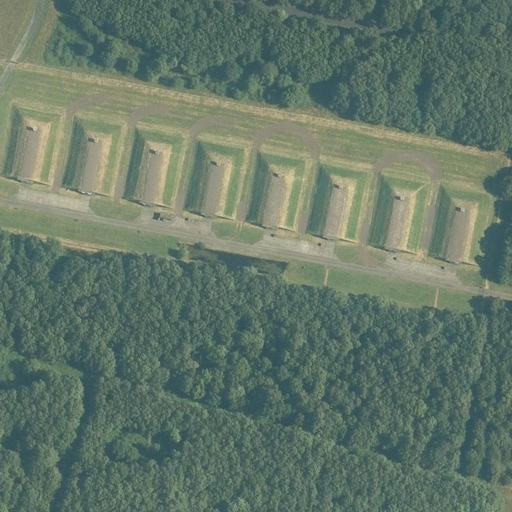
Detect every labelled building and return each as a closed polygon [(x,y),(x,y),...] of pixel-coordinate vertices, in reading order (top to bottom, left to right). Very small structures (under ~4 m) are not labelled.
[(36,183),(49,186),(49,185),(44,184),(45,182),(44,182),(44,184),(39,183),(40,180),(39,180),(39,183),(34,182),(43,134),(40,133),(28,131),(26,131),(16,179),(12,178),(12,175),(11,178),(7,177),(7,175),(6,175),(6,177),(2,176),(2,177),(14,179),(14,181),(15,181),(17,181),(33,184),(34,185),(36,185),(36,183)] [(97,195),(110,197),(105,196),(106,194),(105,194),(105,196),(100,195),(101,192),(100,192),(100,195),(95,194),(95,193),(104,145),(101,145),(90,143),(87,142),(77,191),(73,190),(74,187),(73,186),(72,190),(68,189),(68,187),(67,189),(63,188),(75,191),(75,193),(76,193),(78,193),(87,195),(94,196),(95,196),(95,197),(97,197),(97,195)] [(158,206),(171,209),(171,208),(167,207),(167,205),(166,205),(166,207),(161,206),(162,203),(161,203),(161,206),(156,205),(166,157),(162,156),(151,154),(148,154),(139,202),(134,201),(135,198),(134,198),(134,201),(129,200),(129,198),(128,200),(124,199),(124,200),(137,202),(136,204),(138,204),(139,204),(146,206),(155,207),(157,208),(158,208),(158,206)] [(219,218),(232,220),(228,219),(228,217),(227,219),(223,218),(223,215),(222,218),(218,217),(218,216),(227,168),(224,168),(212,166),(209,165),(200,214),(195,213),(196,210),(195,209),(195,213),(190,212),(191,210),(190,210),(190,212),(185,211),(198,214),(197,216),(199,216),(200,216),(209,217),(216,219),(218,219),(219,220),(219,218)] [(281,229),(293,232),(293,231),(289,230),(289,228),(288,230),(284,229),(284,226),(283,229),(279,228),(288,180),(285,179),(273,177),(270,177),(261,225),(257,224),(257,221),(256,224),(251,223),(252,221),(251,221),(251,223),(246,222),(246,223),(259,225),(259,227),(260,227),(261,227),(262,227),(277,230),(278,230),(279,231),(280,231),(281,229)] [(342,241),(354,243),(355,243),(350,242),(351,240),(350,240),(350,242),(345,241),(346,238),(345,238),(344,241),(340,240),(349,191),(346,191),(334,189),(331,188),(322,237),(318,236),(318,233),(318,232),(317,236),(313,235),(313,233),(312,233),(312,235),(308,234),(307,234),(320,237),(320,239),(321,239),(323,239),(329,240),(339,242),(340,242),(340,243),(341,243),(342,241)] [(403,252),(416,255),(416,254),(411,253),(412,251),(411,251),(411,253),(406,252),(407,249),(406,249),(406,252),(401,251),(410,203),(407,202),(396,200),(393,200),(383,248),(379,247),(379,244),(378,247),(374,246),(374,244),(373,246),(369,245),(369,246),(381,248),(381,250),(382,250),(384,250),(391,252),(400,253),(401,254),(403,254),(403,252)] [(464,264),(477,266),(473,265),(473,263),(472,263),(472,265),(467,264),(468,261),(467,261),(467,264),(462,263),(471,214),(469,214),(457,212),(454,211),(445,260),(440,259),(441,256),(440,255),(440,259),(435,258),(435,256),(434,258),(430,257),(443,260),(442,262),(443,262),(444,262),(445,262),(461,265),(463,265),(463,266),(464,266),(464,264)]
